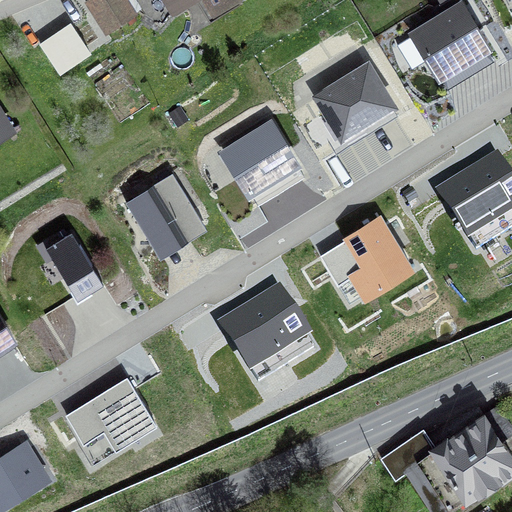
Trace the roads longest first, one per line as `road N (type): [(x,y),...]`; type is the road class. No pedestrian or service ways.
road 1 (residential): [(511,99),(0,417)]
road 2 (primary): [(184,511),(511,366)]
